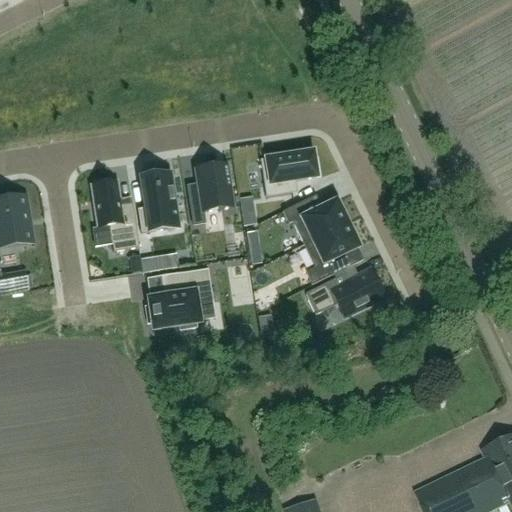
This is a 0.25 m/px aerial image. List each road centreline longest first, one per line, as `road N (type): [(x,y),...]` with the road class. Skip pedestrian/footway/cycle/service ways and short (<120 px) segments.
road 1 (residential): [(52,159),(327,122),(347,139),(431,316)]
road 2 (tertiary): [(511,341),(347,0)]
road 3 (residential): [(52,159),(74,302)]
